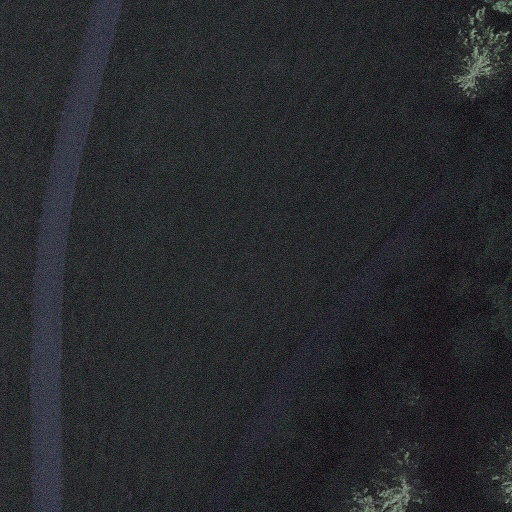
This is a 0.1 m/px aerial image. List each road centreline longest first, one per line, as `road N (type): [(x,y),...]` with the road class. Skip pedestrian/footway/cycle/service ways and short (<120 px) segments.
road 1 (track): [(107,0),(61,176),(45,511)]
road 2 (track): [(220,511),(281,391),(511,96)]
